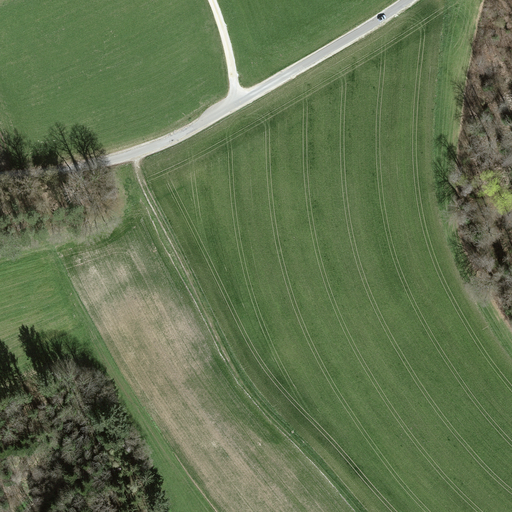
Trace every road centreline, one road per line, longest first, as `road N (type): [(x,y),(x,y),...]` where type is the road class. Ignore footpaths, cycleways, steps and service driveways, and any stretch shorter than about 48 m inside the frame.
road 1 (tertiary): [(407,0),(155,145),(81,167),(0,176)]
road 2 (track): [(210,325),(138,181),(132,153)]
